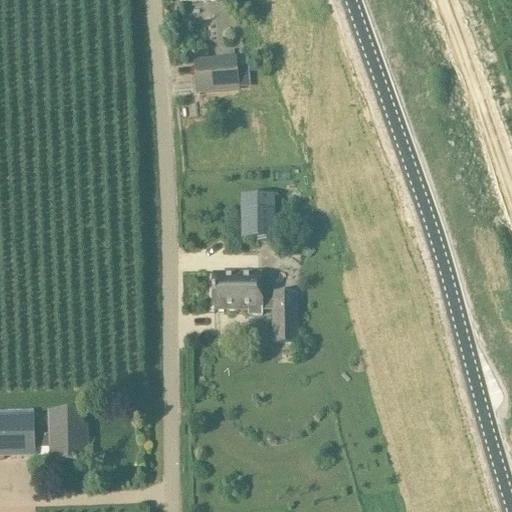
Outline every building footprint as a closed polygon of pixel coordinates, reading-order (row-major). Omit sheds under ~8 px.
[(249,68),(237,69),(237,58),(194,61),(197,96),(240,92),(240,90),(251,89),(249,68)] [(274,198),(242,198),(242,241),(258,241),(258,245),(274,245),(274,198)] [(263,311),(262,275),(214,276),(214,312),(263,311)] [(274,296),(274,344),(297,345),(297,295),(274,296)] [(0,461),(36,461),(36,450),(52,450),(52,462),(87,461),(86,436),(82,436),(81,414),(51,415),(51,436),(36,436),(35,418),(0,419),(0,461)]
